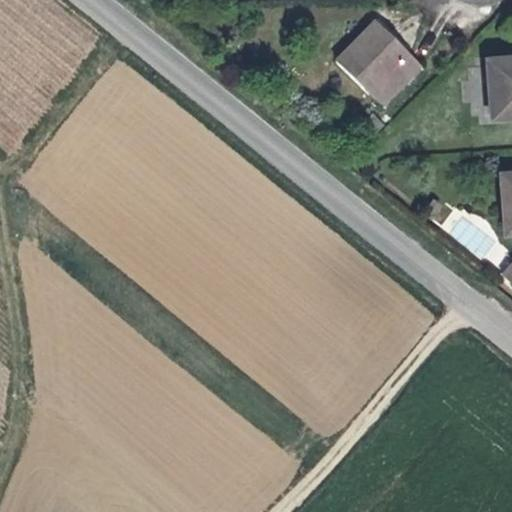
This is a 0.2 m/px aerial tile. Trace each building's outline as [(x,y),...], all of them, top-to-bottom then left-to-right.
[(417,68),(376,27),(342,60),(384,102),(417,68)] [(486,131),(511,128),(511,69),(481,72),(486,131)] [(511,179),(490,181),(495,241),(511,239),(511,179)] [(484,257),(497,266),(508,249),(494,241),(484,257)] [(511,289),(511,263),(508,260),(496,277),(511,289)]
